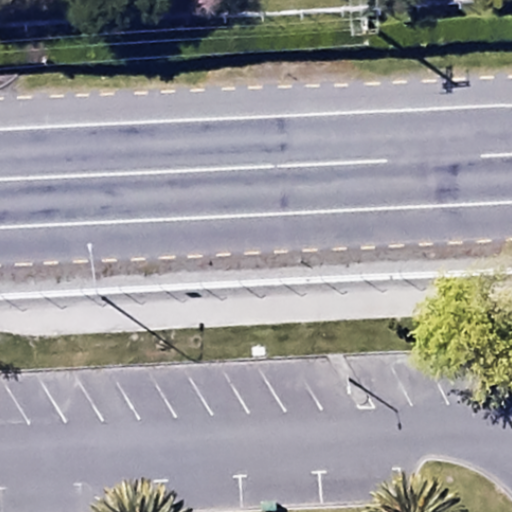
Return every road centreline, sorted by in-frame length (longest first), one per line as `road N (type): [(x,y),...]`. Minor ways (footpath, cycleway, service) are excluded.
road 1 (unclassified): [(511,435),(0,467)]
road 2 (trunk): [(0,175),(511,149)]
